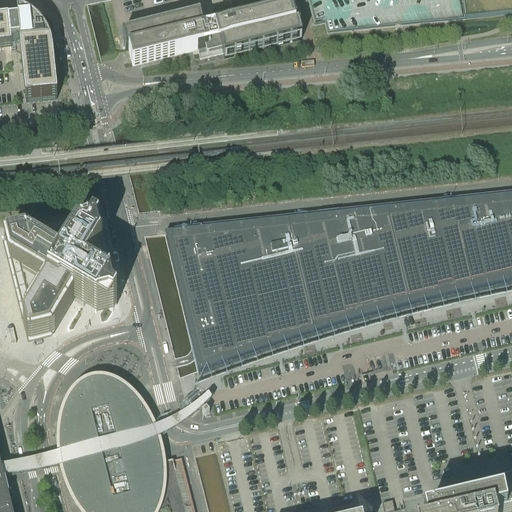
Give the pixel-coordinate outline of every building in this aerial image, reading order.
[(328,33),(347,31),(397,25),(464,18),(459,0),(309,0),(315,23),(317,22),(325,20),(328,33)] [(199,17),(122,37),(125,51),(128,51),(131,63),(132,65),(132,67),(182,55),(197,51),(200,60),(223,55),(224,60),(229,59),(301,41),(298,26),(295,27),(291,10),(262,17),(227,26),(226,26),(217,29),(215,25),(217,22),(217,21),(214,24),(211,25),(211,23),(205,24),(205,26),(202,27),(199,18),(199,17)] [(17,15),(18,26),(9,27),(8,23),(0,24),(0,52),(11,51),(11,48),(11,47),(12,47),(12,51),(15,51),(16,51),(15,51),(15,46),(20,46),(20,47),(20,48),(25,103),(57,99),(52,55),(52,53),(51,51),(51,49),(50,47),(50,45),(48,41),(47,39),(46,38),(45,36),(44,34),(43,32),(42,31),(41,29),(39,28),(38,27),(36,25),(34,23),(32,22),(17,15)] [(511,198),(509,198),(462,204),(455,204),(284,223),(174,234),(167,235),(191,347),(194,361),(198,376),(204,374),(211,371),(217,369),(224,367),(230,364),(237,362),(243,360),(250,357),(256,355),(262,353),(269,351),(276,348),(282,346),(289,344),(295,342),(302,340),(308,338),(315,336),(320,334),(326,332),(332,331),(337,329),(343,327),(348,326),(354,324),(359,322),(365,321),(376,318),(382,316),(388,315),(393,313),(399,312),(404,310),(410,309),(416,307),(420,306),(423,305),(427,304),(431,303),(435,302),(439,301),(443,300),(447,299),(451,298),(455,298),(458,297),(462,296),(466,295),(470,294),(473,293),(477,292),(481,292),(485,291),(511,285),(511,198)] [(110,291),(98,284),(85,276),(100,252),(99,251),(93,243),(98,235),(92,231),(87,239),(77,238),(63,230),(62,229),(60,229),(59,229),(58,229),(36,231),(29,243),(25,240),(6,245),(11,265),(8,266),(8,272),(9,279),(10,285),(12,291),(13,298),(15,304),(17,310),(19,316),(22,323),(25,322),(30,341),(49,337),(71,300),(96,315),(96,314),(109,311),(112,313),(116,307),(113,305),(109,292),(110,291)] [(194,511),(181,461),(162,466),(160,454),(161,454),(160,453),(159,453),(158,449),(157,445),(156,442),(155,439),(155,437),(154,434),(153,433),(152,432),(152,430),(150,426),(149,424),(147,421),(145,418),(143,413),(141,410),(138,407),(137,406),(135,403),(132,401),(130,398),(128,397),(125,394),(122,392),(120,391),(117,389),(115,388),(114,387),(112,387),(108,386),(107,385),(105,385),(101,384),(98,384),(96,385),(94,385),(93,385),(91,386),(89,386),(86,387),(83,389),(82,390),(80,391),(79,392),(78,393),(77,394),(75,396),(74,397),(72,400),(70,404),(69,406),(68,407),(67,409),(66,411),(65,413),(65,415),(64,417),(63,420),(63,422),(62,424),(61,429),(61,431),(61,435),(60,437),(60,441),(60,445),(60,447),(60,449),(61,456),(61,459),(62,462),(62,463),(62,466),(63,470),(64,474),(65,478),(67,483),(68,487),(70,491),(72,496),(74,500),(76,504),(79,508),(81,511),(194,511)] [(156,429),(152,432),(153,433),(154,434),(155,437),(155,439),(156,442),(160,440),(184,425),(195,417),(206,407),(202,402),(186,413),(188,410),(185,407),(182,405),(179,409),(181,417),(156,429)] [(1,471),(4,483),(63,470),(62,466),(62,463),(62,462),(61,459),(61,456),(1,471)] [(0,511),(11,511),(8,498),(8,497),(4,483),(4,480),(1,471),(1,470),(1,469),(0,467),(0,466),(0,511)] [(511,511),(511,484),(462,496),(448,500),(404,510),(400,511),(396,511),(511,511)] [(394,511),(392,503),(382,505),(383,507),(383,511),(394,511)]
